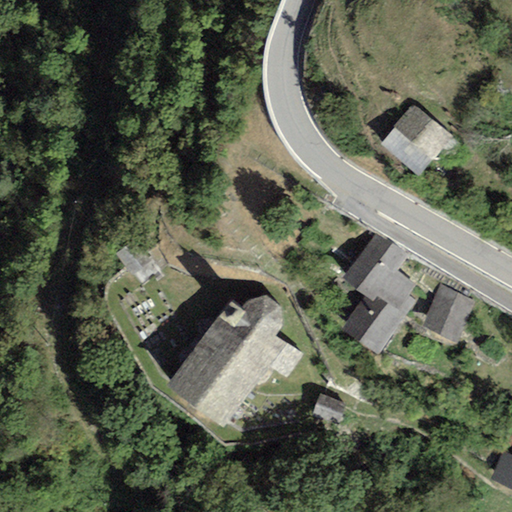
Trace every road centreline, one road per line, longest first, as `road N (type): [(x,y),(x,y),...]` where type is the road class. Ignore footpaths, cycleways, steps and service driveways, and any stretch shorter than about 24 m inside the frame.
road 1 (tertiary): [(511,303),(401,234),(358,198),(337,162)]
road 2 (tertiary): [(511,259),(337,162)]
road 3 (tertiary): [(337,162),(305,139),(278,91),(281,30),(295,0)]
